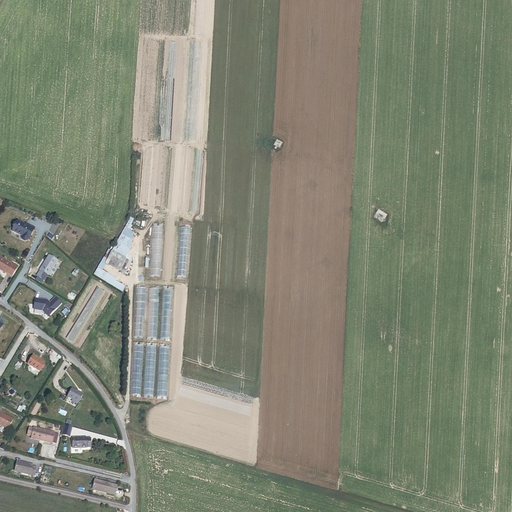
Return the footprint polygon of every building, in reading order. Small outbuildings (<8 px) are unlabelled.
[(275,146),(274,148),(276,150),(277,147),(279,148),(282,143),(277,140),(273,145),(274,145),(275,146)] [(387,215),(378,210),(376,214),(378,215),(379,214),(383,216),(382,218),(384,219),(387,215)] [(25,225),(18,221),(12,231),(22,237),(21,238),(22,240),(25,242),(27,241),(28,240),(29,240),(35,228),(26,224),(25,225)] [(132,226),(127,223),(121,235),(126,237),(132,226)] [(163,227),(152,226),(149,275),(160,276),(163,227)] [(126,237),(121,235),(116,243),(126,248),(130,240),(126,237)] [(125,259),(130,250),(126,248),(116,243),(112,252),(107,261),(121,268),(119,271),(125,274),(127,271),(124,269),(125,268),(129,261),(125,259)] [(112,252),(109,250),(100,265),(98,269),(101,271),(102,271),(105,265),(105,264),(107,261),(112,252)] [(3,259),(0,256),(0,270),(6,274),(7,273),(12,276),(18,267),(13,263),(12,265),(5,260),(6,259),(4,258),(3,259)] [(57,261),(49,256),(40,270),(40,271),(37,276),(44,281),(48,275),(48,276),(57,261)] [(119,271),(121,268),(107,261),(105,264),(105,265),(119,272),(119,271)] [(115,281),(116,280),(102,271),(101,271),(98,269),(94,275),(122,293),(125,287),(115,281)] [(146,288),(135,287),(133,337),(143,338),(146,288)] [(157,338),(159,289),(149,288),(146,338),(157,338)] [(47,301),(35,299),(33,310),(42,311),(48,317),(56,309),(61,304),(55,298),(50,303),(47,301)] [(144,346),(133,345),(130,395),(141,396),(144,346)] [(156,347),(146,346),(143,396),(153,397),(156,347)] [(40,371),(45,363),(33,355),(28,364),(40,371)] [(83,395),(72,389),(67,397),(78,403),(83,395)] [(14,420),(1,413),(0,414),(0,425),(9,430),(14,420)] [(72,428),(63,426),(61,435),(69,437),(72,428)] [(31,440),(52,445),(54,434),(34,429),(33,430),(29,429),(27,436),(32,437),(31,440)] [(86,438),(72,438),(72,449),(87,448),(86,448),(90,448),(90,438),(86,439),(86,438)] [(16,471),(35,476),(38,467),(33,466),(34,464),(19,460),(16,471)] [(111,484),(96,480),(94,490),(116,495),(118,486),(111,484)]
